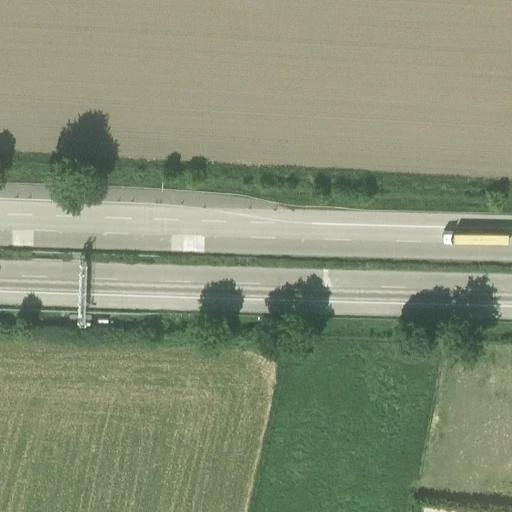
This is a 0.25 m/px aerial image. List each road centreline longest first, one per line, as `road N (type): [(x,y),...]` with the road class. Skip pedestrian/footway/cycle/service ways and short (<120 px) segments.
road 1 (motorway): [(511,244),(0,228)]
road 2 (motorway): [(0,276),(511,289)]
